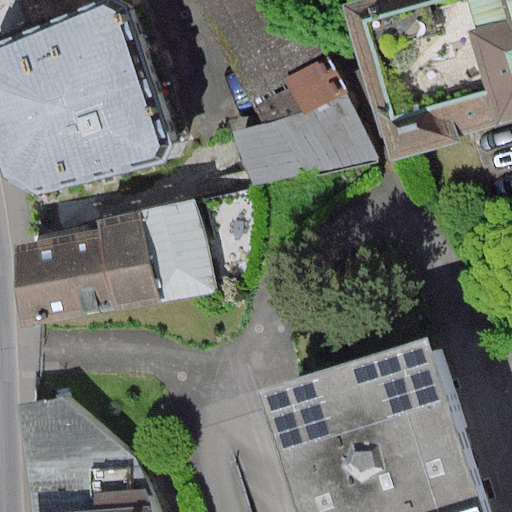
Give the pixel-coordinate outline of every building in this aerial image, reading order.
[(154,0),(232,111),(307,67),(274,0),(154,0)] [(511,123),(511,0),(392,0),(443,147),(511,123)] [(161,156),(113,7),(0,41),(0,161),(6,175),(38,194),(161,156)] [(115,218),(131,304),(226,286),(210,200),(115,218)] [(47,320),(131,304),(115,218),(30,234),(47,320)] [(480,511),(426,342),(258,397),(295,511),(480,511)] [(91,400),(42,401),(47,511),(170,511),(146,452),(91,400)]
